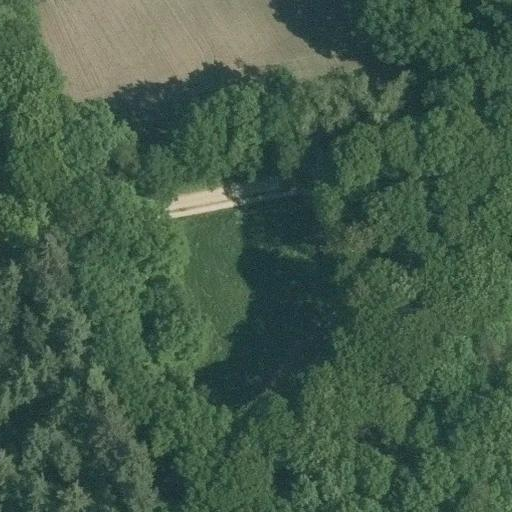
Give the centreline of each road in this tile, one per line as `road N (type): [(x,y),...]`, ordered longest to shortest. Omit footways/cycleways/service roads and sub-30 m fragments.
road 1 (track): [(511,136),(0,236)]
road 2 (track): [(175,511),(85,230),(32,159),(0,94)]
